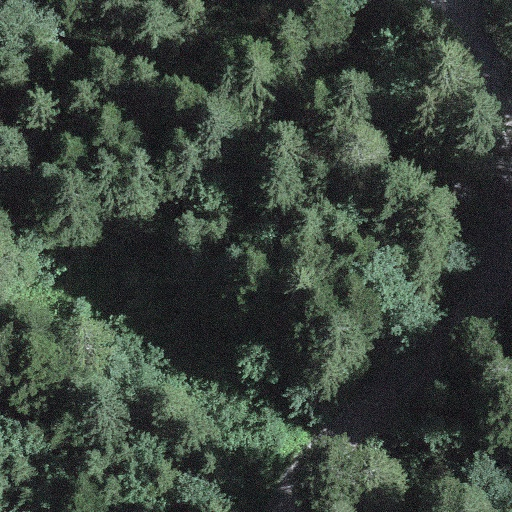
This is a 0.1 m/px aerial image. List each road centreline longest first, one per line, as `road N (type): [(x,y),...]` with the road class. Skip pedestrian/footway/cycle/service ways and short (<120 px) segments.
road 1 (track): [(289,511),(322,461),(446,346),(493,288),(511,247)]
road 2 (track): [(511,99),(499,67),(445,0)]
